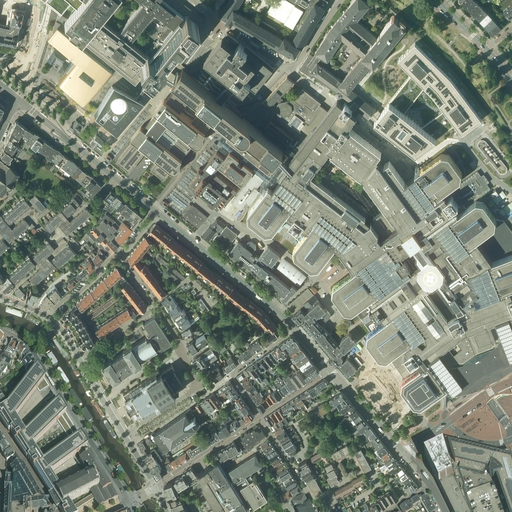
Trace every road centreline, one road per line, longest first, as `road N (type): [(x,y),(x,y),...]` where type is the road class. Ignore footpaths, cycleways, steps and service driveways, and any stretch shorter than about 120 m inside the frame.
road 1 (tertiary): [(10,333),(35,352),(129,502)]
road 2 (tertiary): [(294,328),(156,212)]
road 3 (residential): [(258,416),(153,487)]
road 4 (tertiary): [(405,455),(447,423),(480,443),(511,439)]
